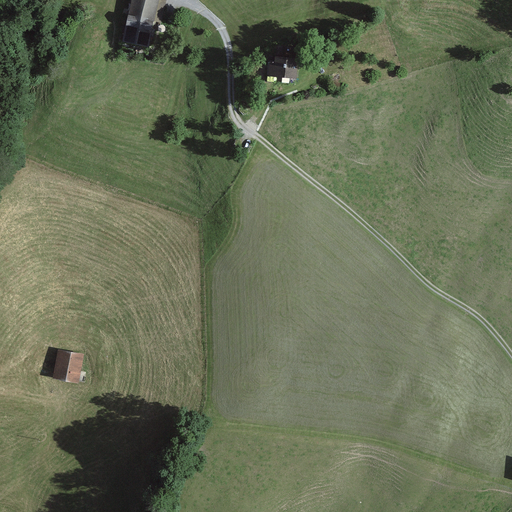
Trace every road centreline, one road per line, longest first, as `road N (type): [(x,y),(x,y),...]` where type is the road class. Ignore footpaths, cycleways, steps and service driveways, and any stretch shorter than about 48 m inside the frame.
road 1 (unclassified): [(511,355),(471,311),(249,130),(235,108),(226,38),(180,0)]
road 2 (track): [(0,495),(46,447),(63,415),(68,400),(53,377)]
